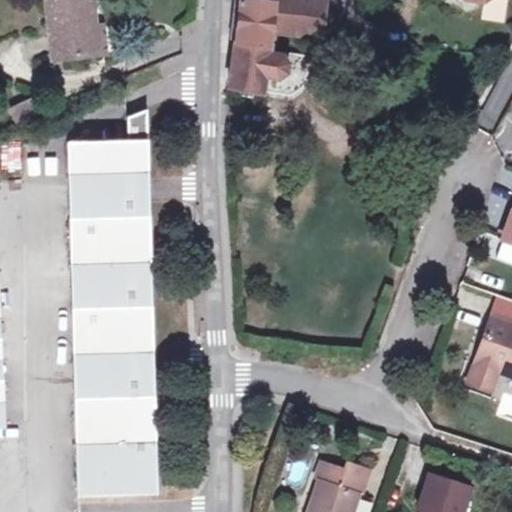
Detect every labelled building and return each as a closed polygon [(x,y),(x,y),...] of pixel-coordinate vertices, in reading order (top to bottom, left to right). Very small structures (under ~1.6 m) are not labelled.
[(94,29),(90,0),(46,0),(54,60),(95,55),(92,30),(94,29)] [(271,46),(275,0),(240,0),(240,3),(236,3),(232,33),(236,33),(235,42),(271,46)] [(279,0),(277,33),(322,37),(325,0),(279,0)] [(104,54),(101,29),(94,29),(92,30),(95,55),(104,54)] [(268,92),(272,65),(268,64),(270,55),(271,46),(235,42),(233,62),(229,88),(263,95),(263,91),(268,92)] [(272,65),(268,92),(292,96),(299,91),(300,86),(304,60),(273,56),(272,65)] [(304,60),(300,86),(304,86),(309,61),(304,60)] [(37,115),(30,100),(12,109),(19,124),(37,115)] [(157,489),(147,110),(126,118),(127,141),(68,143),(77,491),(157,489)] [(499,371),(511,376),(511,321),(493,315),(476,363),(499,371)] [(499,371),(476,363),(469,383),(492,391),(499,371)] [(320,479),(309,511),(354,511),(361,493),(341,486),(346,470),(323,462),(318,479),(320,479)] [(346,470),(341,486),(361,493),(369,469),(349,462),(346,470)] [(435,476),(470,488),(475,474),(440,462),(435,476)] [(425,511),(424,511),(464,511),(472,489),(470,488),(435,476),(431,475),(420,509),(425,511)]
